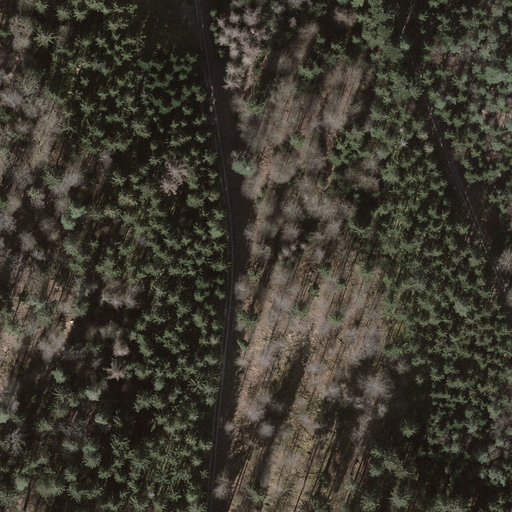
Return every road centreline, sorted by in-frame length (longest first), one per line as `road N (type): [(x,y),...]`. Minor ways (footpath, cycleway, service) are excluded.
road 1 (track): [(205,511),(229,211),(197,0)]
road 2 (track): [(511,299),(470,216),(395,0)]
